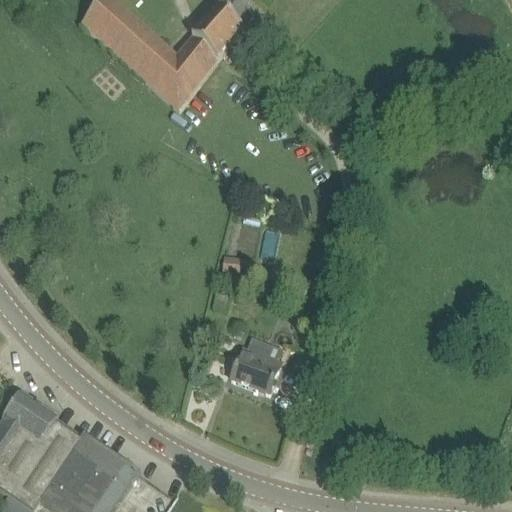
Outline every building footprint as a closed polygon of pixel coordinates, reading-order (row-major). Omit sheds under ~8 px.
[(177,59),(111,0),(107,0),(82,28),(176,113),(220,63),(210,54),(194,40),(177,59)] [(235,26),(246,13),(250,9),(240,0),(230,0),(205,29),(194,40),(220,63),(229,51),(231,50),(231,49),(244,34),(235,26)] [(253,280),(254,265),(226,262),(224,277),(253,280)] [(268,334),(279,308),(266,302),(254,328),(268,334)] [(252,343),(248,354),(244,353),(232,384),(270,399),(282,367),(277,365),(281,354),(252,343)] [(117,511),(141,478),(85,440),(84,441),(85,441),(84,443),(57,425),(59,422),(22,397),(0,430),(0,494),(9,501),(2,511),(117,511)]
